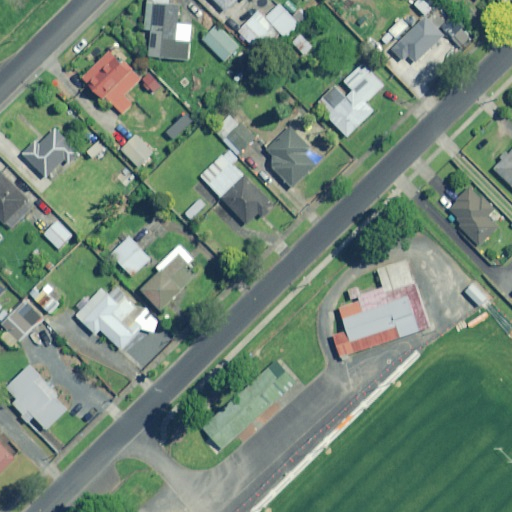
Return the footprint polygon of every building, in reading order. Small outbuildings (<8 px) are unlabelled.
[(170,0),(147,0),(144,30),(151,30),(148,56),(186,61),(190,25),(177,23),(179,6),(170,5),(170,0)] [(245,0),(213,0),(224,11),(236,0),(244,0),(245,0)] [(367,9),(358,0),(351,0),(348,3),(361,15),(367,9)] [(479,32),(485,26),(458,0),(453,0),(433,21),(449,37),(453,33),(466,46),(469,42),(473,46),(482,36),(479,32)] [(299,25),(280,5),(265,19),(258,12),(238,31),(260,53),(280,33),(286,39),(299,25)] [(444,36),(427,17),(392,50),(409,68),(444,36)] [(404,31),(394,22),(386,29),(396,39),(404,31)] [(238,47),(216,26),(202,40),(224,61),(238,47)] [(312,47),(301,35),(292,42),(303,55),(312,47)] [(142,78),(113,48),(82,78),(103,99),(106,97),(123,115),(135,103),(126,94),(142,78)] [(354,91),(347,98),(337,87),(320,104),(330,114),(328,117),(348,137),(374,111),(366,103),(383,85),(362,64),(344,81),(354,91)] [(256,138),(241,124),(225,140),(240,155),(256,138)] [(311,150),(291,128),(266,151),(275,160),(269,165),(291,189),(316,166),(305,155),(311,150)] [(80,154),(56,129),(41,143),(37,140),(21,155),(45,180),(63,162),(68,166),(80,154)] [(153,152),(136,135),(121,150),(138,167),(153,152)] [(221,197),(244,176),(232,163),(237,159),(229,150),(201,176),(221,197)] [(499,158),(502,161),(494,169),(511,186),(511,151),(508,156),(505,152),(499,158)] [(135,180),(114,163),(107,170),(129,188),(135,180)] [(32,204),(0,173),(0,220),(9,229),(17,220),(32,204)] [(244,176),(221,197),(246,225),(270,204),(244,176)] [(494,210),(470,187),(448,209),(461,223),(459,226),(480,247),(498,228),(487,217),(494,210)] [(72,236),(57,222),(44,235),(59,249),(72,236)] [(150,259),(129,238),(112,255),(132,276),(150,259)] [(193,259),(180,245),(159,266),(138,287),(162,312),(205,271),(193,259)] [(430,327),(406,261),(378,271),(384,288),(361,296),(357,287),(348,291),(352,303),(339,308),(347,331),(333,336),(341,359),(430,327)] [(70,284),(54,270),(48,278),(63,291),(70,284)] [(24,303),(41,320),(63,298),(46,281),(24,303)] [(488,298),(473,283),(465,290),(480,305),(488,298)] [(139,308),(116,287),(108,296),(102,289),(76,316),(96,335),(101,329),(121,349),(142,327),(150,335),(160,324),(141,306),(139,308)] [(41,320),(24,303),(2,324),(6,328),(0,333),(0,336),(12,348),(41,320)] [(202,427),(222,449),(297,382),(277,360),(202,427)] [(58,396),(30,366),(7,388),(18,399),(13,404),(24,415),(28,411),(47,430),(67,410),(56,398),(58,396)] [(0,473),(20,454),(0,433),(0,473)]
